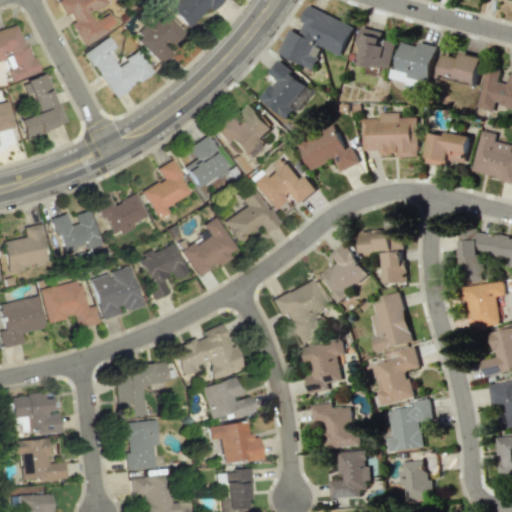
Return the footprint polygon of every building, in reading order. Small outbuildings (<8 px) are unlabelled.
[(80,44),(113,27),(106,13),(92,20),(89,12),(105,4),(102,0),(54,0),(63,16),(65,15),(80,44)] [(206,6),(211,10),(219,0),(167,0),(162,5),(186,27),(206,6)] [(354,24),(307,6),(298,32),(288,28),(278,55),(313,68),(321,47),(342,55),(354,24)] [(183,33),(162,9),(131,36),(157,65),(171,53),(166,47),(183,33)] [(33,73),(18,23),(0,28),(0,61),(5,60),(8,69),(5,70),(8,81),(33,73)] [(389,70),(396,41),(383,38),(384,32),(361,27),(353,62),(389,70)] [(82,51),(110,97),(150,74),(137,51),(114,65),(106,52),(113,48),(106,37),(82,51)] [(393,79),(417,83),(418,78),(431,80),(437,45),(418,42),(418,45),(399,42),(393,79)] [(482,57),(462,53),(460,57),(444,54),(439,77),(476,85),(482,57)] [(289,106),(307,83),(277,61),(268,73),(276,78),(260,99),(286,119),(293,109),(289,106)] [(511,65),(509,83),(499,81),(501,72),(486,70),(479,106),(495,110),(495,105),(511,108),(511,107),(511,65)] [(23,138),(65,124),(58,105),(54,106),(44,73),(22,80),(32,112),(16,117),(23,138)] [(0,129),(11,127),(5,102),(0,103),(0,129)] [(274,129),(251,105),(233,122),(226,115),(212,128),(225,142),(229,139),(245,156),(274,129)] [(419,156),(419,117),(401,117),(401,112),(380,112),(380,118),(363,118),(363,150),(380,150),(380,154),(397,154),(397,156),(419,156)] [(310,169),(334,159),(339,171),(360,162),(353,145),(345,148),(337,127),(299,142),(310,169)] [(511,149),(511,150),(511,143),(496,140),(498,133),(482,130),(473,173),(511,180),(511,149)] [(447,166),(448,160),(466,163),(471,135),(446,131),(445,135),(431,132),(425,163),(447,166)] [(193,159),(181,166),(194,187),(224,169),(203,135),(186,146),(193,159)] [(313,188),(285,154),(271,164),(274,168),(264,177),(261,172),(249,181),(278,217),(313,188)] [(155,219),(167,212),(163,206),(188,192),(169,159),(154,168),(160,178),(139,190),(155,219)] [(238,198),(243,206),(220,220),(234,241),(258,226),(261,232),(274,224),(253,189),(238,198)] [(107,195),(93,201),(108,236),(132,227),(130,222),(144,216),(134,194),(110,203),(107,195)] [(60,251),(82,244),(84,249),(98,245),(86,209),(71,214),(74,222),(67,225),(63,213),(49,217),(60,251)] [(194,276),(214,264),(215,266),(229,258),(226,253),(233,249),(213,216),(201,224),(207,235),(192,244),(191,242),(178,249),(194,276)] [(0,242),(5,272),(20,270),(19,266),(44,263),(38,223),(21,226),(22,237),(0,240),(0,242)] [(406,282),(402,229),(359,232),(361,253),(383,251),(385,283),(406,282)] [(478,282),(480,250),(488,251),(488,256),(510,257),(510,267),(511,267),(511,239),(510,239),(510,234),(461,231),(458,281),(478,282)] [(133,259),(151,300),(167,293),(160,278),(169,274),(171,279),(183,273),(170,243),(133,259)] [(317,277),(337,303),(348,295),(345,291),(368,274),(345,243),(331,254),(336,261),(317,277)] [(139,306),(127,265),(106,271),(106,273),(87,279),(100,319),(119,313),(118,312),(139,306)] [(96,323),(93,305),(84,307),(77,279),(37,288),(44,322),(72,316),(74,328),(96,323)] [(268,296),(275,316),(284,312),(295,343),(324,333),(317,313),(325,311),(314,280),(268,296)] [(463,286),(464,300),(468,300),(471,329),(501,326),(497,296),(506,295),(504,281),(463,286)] [(413,342),(401,291),(381,296),(382,301),(373,303),(376,313),(371,315),(376,335),(371,336),(375,352),(413,342)] [(0,302),(0,327),(0,328),(0,347),(21,343),(18,333),(41,328),(34,295),(0,302)] [(178,373),(204,364),(209,378),(240,367),(232,345),(227,347),(219,323),(200,330),(202,336),(169,347),(178,373)] [(511,327),(490,331),(495,357),(482,360),(485,375),(511,370),(511,327)] [(303,347),(308,375),(304,376),(307,391),(343,385),(337,355),(345,354),(342,340),(303,347)] [(414,397),(408,370),(420,367),(415,346),(398,350),(400,357),(372,364),(375,377),(380,377),(383,390),(378,391),(381,404),(414,397)] [(164,382),(163,361),(123,364),(124,373),(111,374),(115,416),(142,414),(139,384),(164,382)] [(208,418),(228,412),(230,418),(252,412),(247,394),(238,397),(232,376),(198,386),(208,418)] [(511,426),(511,380),(490,382),(491,405),(505,405),(505,415),(500,415),(501,427),(511,426)] [(58,432),(57,413),(44,414),(44,410),(51,409),(50,399),(41,400),(40,393),(5,397),(6,417),(24,415),(25,431),(34,430),(34,434),(58,432)] [(424,447),(421,420),(433,419),(430,398),(413,400),(414,407),(384,410),(386,424),(392,423),(394,437),(387,438),(389,451),(424,447)] [(311,404),(313,428),(325,427),(326,448),(358,445),(355,406),(333,407),(332,402),(311,404)] [(118,422),(119,442),(122,441),(123,469),(151,468),(150,445),(155,445),(153,420),(118,422)] [(205,426),(207,442),(217,441),(220,464),(259,458),(256,438),(248,439),(245,420),(205,426)] [(511,435),(497,436),(497,454),(500,454),(500,476),(511,475),(511,435)] [(62,461),(47,463),(44,437),(16,440),(20,481),(63,477),(62,461)] [(340,450),(340,480),(330,480),(330,497),(361,496),(361,488),(367,488),(367,477),(376,476),(375,457),(367,457),(367,450),(340,450)] [(406,501),(433,499),(432,474),(440,474),(439,450),(421,450),(422,460),(403,461),(403,470),(399,470),(400,484),(405,484),(406,501)] [(247,470),(213,471),(214,482),(221,482),(222,498),(217,498),(217,511),(246,511),(245,500),(248,500),(247,470)] [(128,477),(128,495),(141,495),(142,511),(175,511),(175,501),(166,501),(165,475),(128,477)] [(16,494),(15,511),(48,511),(48,494),(16,494)]
